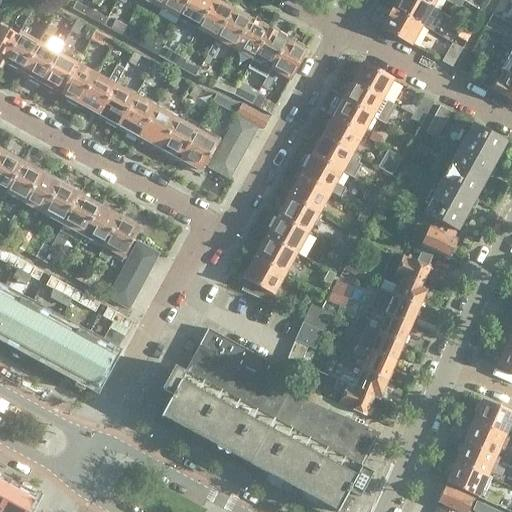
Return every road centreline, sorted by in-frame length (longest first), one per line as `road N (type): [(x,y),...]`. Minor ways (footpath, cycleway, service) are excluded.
road 1 (residential): [(0,108),(227,232)]
road 2 (residential): [(87,438),(196,247),(227,232)]
road 3 (residential): [(227,232),(341,29)]
road 4 (residential): [(511,123),(341,29)]
road 5 (unclassified): [(239,511),(123,448),(87,438)]
road 6 (residential): [(453,359),(385,511)]
road 7 (residential): [(511,230),(453,359)]
